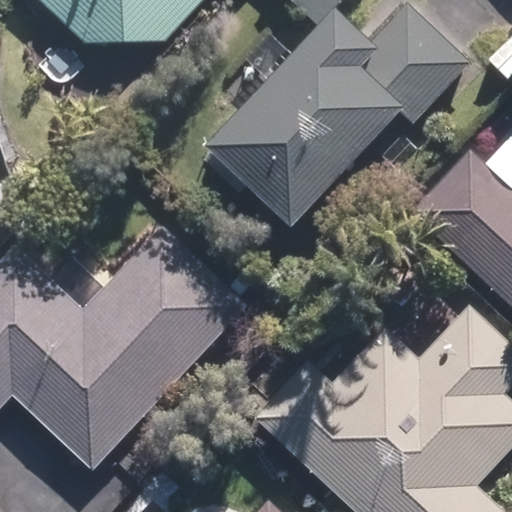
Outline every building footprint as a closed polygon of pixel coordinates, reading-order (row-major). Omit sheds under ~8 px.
[(199,0),(34,0),(80,43),(161,41),(199,0)] [(364,43),(331,12),(342,0),(288,0),(312,22),(195,144),(281,228),(394,110),(408,124),(466,61),(403,3),(364,43)] [(511,172),(484,146),(426,206),(511,288),(511,172)] [(7,183),(0,184),(0,215),(12,213),(7,183)] [(86,469),(240,306),(157,228),(77,313),(10,247),(0,258),(0,406),(9,397),(86,469)] [(250,417),(352,511),(503,511),(472,483),(511,440),(511,405),(500,393),(511,380),(511,347),(466,304),(415,358),(381,326),(327,383),(304,360),(250,417)] [(159,511),(148,501),(137,511),(279,511),(266,499),(252,511),(159,511)]
